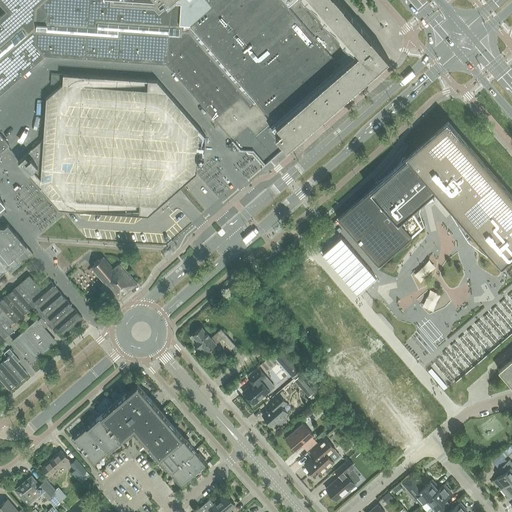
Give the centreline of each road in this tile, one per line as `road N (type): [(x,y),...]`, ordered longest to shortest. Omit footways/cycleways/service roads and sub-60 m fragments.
road 1 (tertiary): [(447,40),(135,314)]
road 2 (tertiary): [(155,320),(458,53)]
road 3 (unknown): [(63,144),(69,104),(150,116),(189,177)]
road 4 (unclassified): [(0,431),(31,428),(127,344)]
road 5 (tertiary): [(244,451),(154,347)]
road 6 (unknown): [(189,177),(63,144)]
